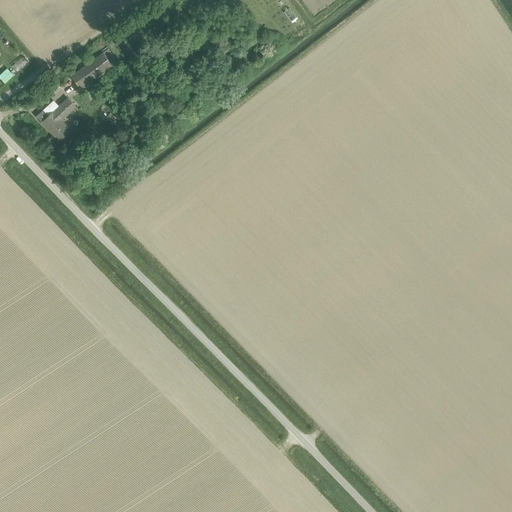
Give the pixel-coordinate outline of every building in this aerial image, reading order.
[(117,47),(123,43),(118,36),(108,42),(112,48),(116,45),(117,47)] [(108,49),(103,52),(110,62),(115,58),(108,49)] [(70,76),(80,89),(112,65),(110,62),(103,52),(70,76)] [(89,91),(86,93),(90,100),(94,98),(92,96),(95,95),(93,92),(91,94),(89,91)] [(43,110),(36,116),(42,122),(41,122),(59,141),(70,130),(61,120),(76,107),(67,98),(59,106),(53,100),(43,110)]
